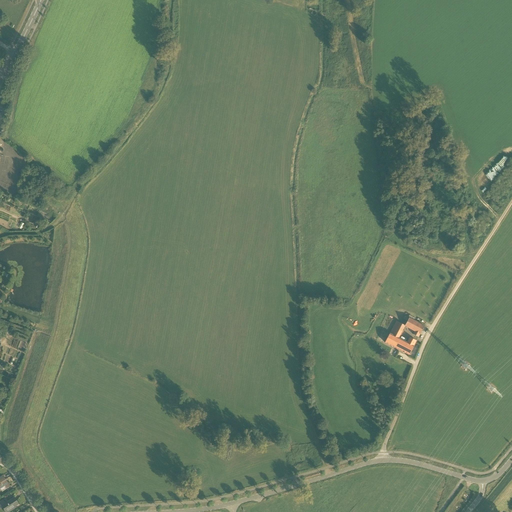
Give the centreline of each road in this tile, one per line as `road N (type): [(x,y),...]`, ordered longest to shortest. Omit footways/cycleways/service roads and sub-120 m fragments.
road 1 (tertiary): [(173,511),(384,459)]
road 2 (residential): [(384,459),(421,348),(468,270)]
